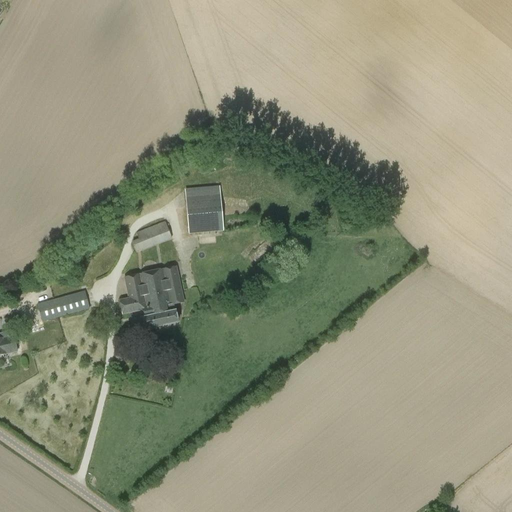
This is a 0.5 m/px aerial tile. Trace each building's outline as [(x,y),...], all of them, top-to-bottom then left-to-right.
[(186,190),(192,237),(224,233),(218,186),(186,190)] [(136,234),(136,235),(139,242),(132,244),(136,253),(172,240),(165,222),(158,225),(136,234)] [(182,304),(174,268),(122,280),(127,301),(118,303),(121,317),(141,313),(145,331),(178,324),(174,305),(182,304)] [(37,304),(42,322),(90,309),(85,292),(37,304)] [(1,338),(0,338),(0,355),(17,351),(14,337),(2,340),(1,338)]
